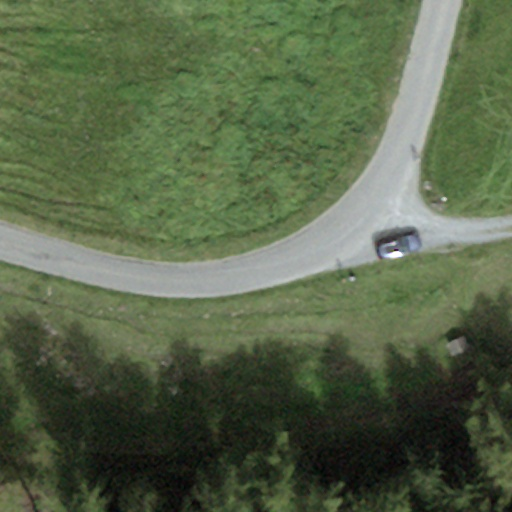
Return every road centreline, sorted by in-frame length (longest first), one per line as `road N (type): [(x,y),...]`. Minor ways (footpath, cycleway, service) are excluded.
road 1 (unclassified): [(439,0),(402,152),(364,209),(272,269),(177,282),(0,245)]
road 2 (track): [(511,226),(417,234),(364,209)]
